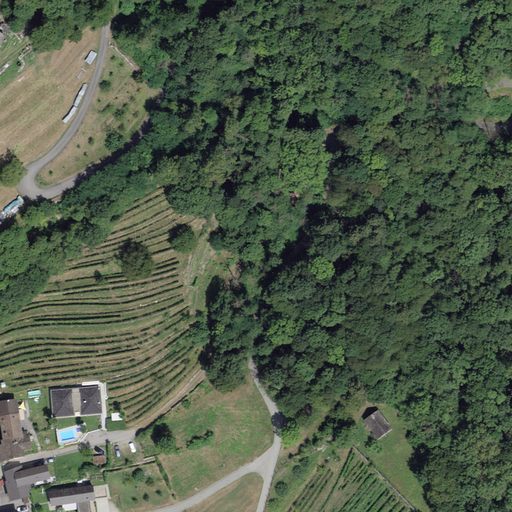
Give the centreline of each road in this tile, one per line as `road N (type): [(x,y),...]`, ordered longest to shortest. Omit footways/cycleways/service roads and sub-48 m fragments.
road 1 (unclassified): [(259,511),(278,426),(251,363),(252,330),(318,220),(338,138),(352,124),(401,117),(511,128)]
road 2 (unclassified): [(209,0),(137,138),(115,159),(38,194),(29,174),(80,116),(110,0)]
road 3 (track): [(338,138),(322,139),(313,169),(235,275),(205,373),(132,433)]
road 4 (unclassified): [(511,82),(437,88),(331,41),(294,0)]
road 5 (residential): [(0,474),(132,433)]
